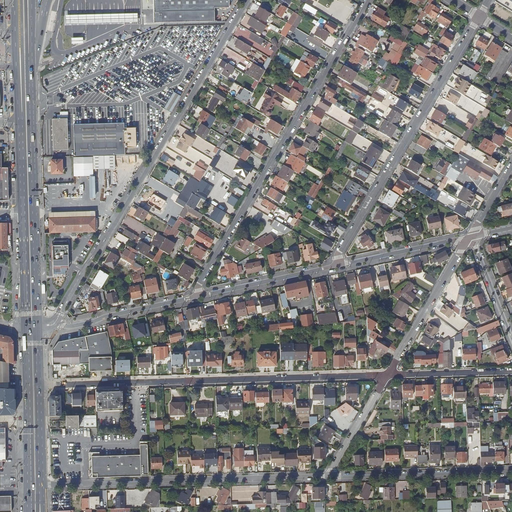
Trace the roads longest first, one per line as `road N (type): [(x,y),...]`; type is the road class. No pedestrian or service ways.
road 1 (residential): [(247,0),(55,321)]
road 2 (residential): [(37,385),(387,374)]
road 3 (residential): [(367,0),(199,295)]
road 4 (primary): [(35,329),(30,0)]
road 5 (residential): [(40,484),(326,476)]
road 6 (residential): [(339,265),(478,17)]
road 7 (residential): [(326,476),(511,470)]
road 8 (residential): [(470,236),(387,374)]
road 9 (residential): [(55,321),(71,326),(199,295)]
road 10 (residential): [(199,295),(339,265)]
road 11 (residential): [(339,265),(470,236)]
road 12 (residential): [(387,374),(511,371)]
